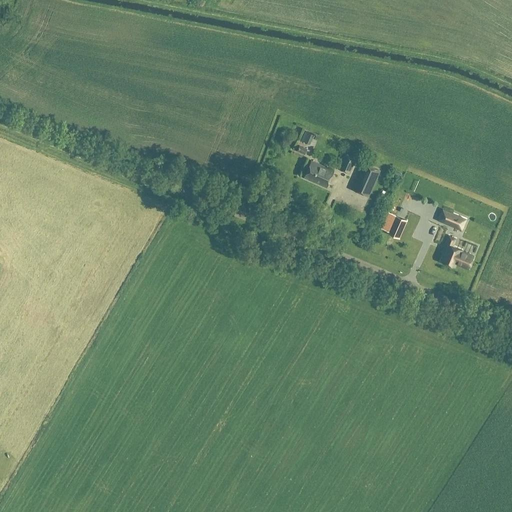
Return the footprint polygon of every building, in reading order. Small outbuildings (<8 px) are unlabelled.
[(307,149),(300,146),(297,152),(305,155),(307,149)] [(356,160),(346,156),(340,169),(350,174),(356,160)] [(327,187),(334,171),(312,161),(305,178),(327,187)] [(380,171),(364,164),(353,189),(369,197),(380,171)] [(439,220),(447,224),(461,230),(466,220),(452,214),(443,211),(439,220)] [(407,221),(389,214),(383,229),(389,231),(389,233),(399,238),(407,221)] [(469,269),(475,256),(463,251),(463,250),(453,246),(456,239),(450,236),(446,247),(447,247),(442,262),(455,267),(457,264),(469,269)]
